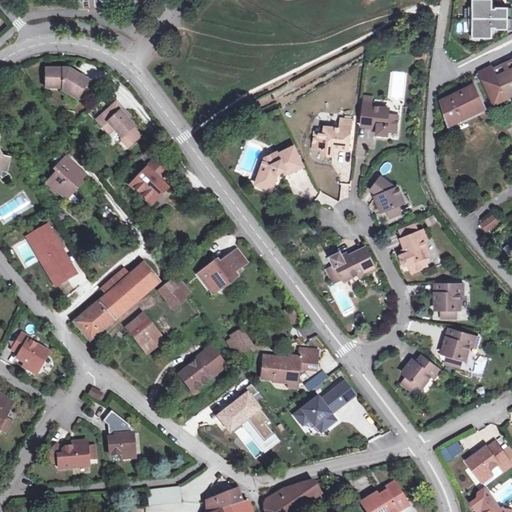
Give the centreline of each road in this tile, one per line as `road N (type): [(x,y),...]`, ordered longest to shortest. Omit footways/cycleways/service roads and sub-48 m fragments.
road 1 (residential): [(24,47),(76,44),(129,68),(357,365)]
road 2 (residential): [(435,82),(435,185),(511,281)]
road 3 (residential): [(90,357),(253,487)]
road 4 (residential): [(351,218),(405,296),(396,333),(357,365)]
road 5 (residential): [(416,443),(253,487)]
road 6 (residential): [(0,498),(90,357)]
road 7 (residential): [(0,257),(90,357)]
